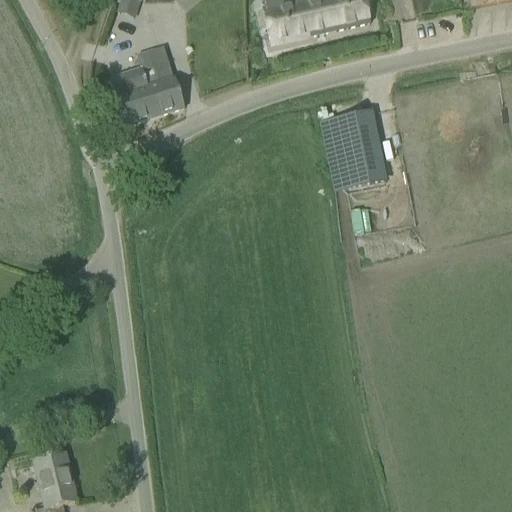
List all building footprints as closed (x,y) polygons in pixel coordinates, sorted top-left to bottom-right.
[(262,16),(270,51),(370,28),(363,0),(285,0),(264,5),(266,15),(262,16)] [(183,111),(177,92),(173,80),(172,81),(162,50),(136,58),(140,72),(142,72),(158,119),(183,111)] [(140,72),(127,77),(108,83),(113,100),(112,100),(122,131),(158,119),(142,72),(140,72)] [(382,180),(374,136),(370,116),(321,126),(324,145),(334,191),(382,180)] [(63,457),(44,462),(32,465),(43,511),(62,511),(62,508),(75,505),(63,457)]
